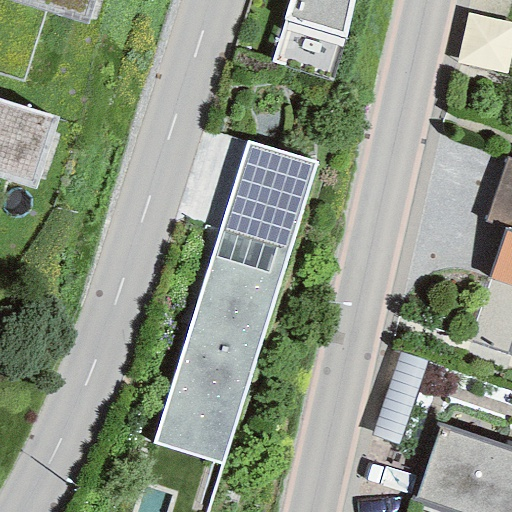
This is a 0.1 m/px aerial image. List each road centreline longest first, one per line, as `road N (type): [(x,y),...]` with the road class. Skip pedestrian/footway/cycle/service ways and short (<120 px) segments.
road 1 (tertiary): [(23,511),(111,316),(211,0)]
road 2 (tertiary): [(317,511),(427,0)]
